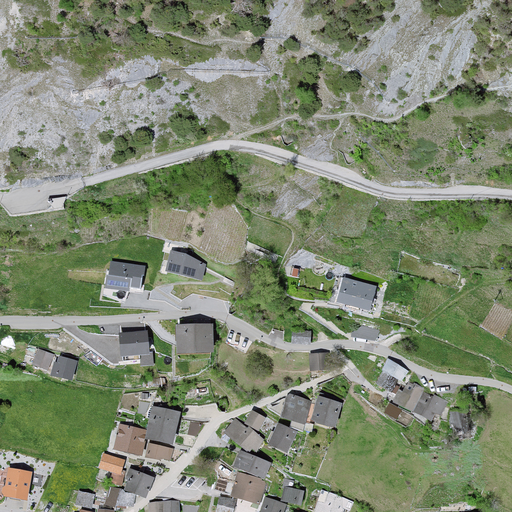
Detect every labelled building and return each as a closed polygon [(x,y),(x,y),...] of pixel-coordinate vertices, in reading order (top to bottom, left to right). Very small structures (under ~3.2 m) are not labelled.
[(66,197),(47,201),(54,209),(61,208),(66,197)] [(183,256),(169,253),(165,275),(200,283),(205,267),(183,256)] [(144,268),(108,263),(105,289),(140,294),(144,268)] [(376,288),(343,281),(338,307),(370,314),(376,288)] [(376,341),(380,329),(356,322),(352,334),(376,341)] [(213,327),(175,327),(175,357),(214,357),(213,327)] [(311,331),(293,330),(291,343),(310,344),(311,336),(311,331)] [(155,352),(132,349),(130,365),(153,368),(155,352)] [(52,357),(36,352),(30,368),(46,374),(52,357)] [(328,354),(308,356),(310,374),(330,371),(328,354)] [(76,365),(58,359),(52,380),(70,385),(76,365)] [(387,360),(380,372),(400,385),(408,373),(387,360)] [(448,405),(404,383),(392,406),(429,424),(434,416),(441,420),(448,405)] [(311,405),(288,397),(281,419),(304,427),(311,405)] [(341,406),(318,398),(310,423),(333,430),(341,406)] [(152,410),(145,443),(173,449),(180,416),(152,410)] [(462,424),(462,410),(451,410),(450,424),(462,424)] [(265,420),(252,412),(244,425),(257,433),(265,420)] [(265,440),(234,421),(224,437),(255,456),(265,440)] [(192,422),(189,433),(197,435),(200,424),(192,422)] [(295,433),(277,425),(267,446),(285,455),(295,433)] [(146,434),(118,428),(112,454),(141,460),(145,443),(146,434)] [(173,451),(149,446),(146,460),(170,465),(173,451)] [(270,465),(237,452),(231,468),(264,481),(270,465)] [(125,463),(103,456),(98,471),(120,478),(125,463)] [(31,475),(8,471),(3,499),(26,503),(31,475)] [(151,481),(130,473),(123,489),(145,498),(151,481)] [(266,482),(237,475),(230,497),(259,505),(266,482)] [(115,506),(121,489),(112,485),(105,503),(115,506)] [(299,493),(283,488),(279,502),(295,507),(299,493)] [(348,511),(352,504),(322,492),(313,511),(342,511),(343,511),(345,511),(348,511)] [(94,497),(78,494),(75,507),(91,511),(94,497)] [(232,511),(234,506),(217,501),(213,511),(232,511)] [(281,511),(284,506),(266,501),(263,511),(281,511)] [(176,511),(175,503),(161,504),(162,511),(176,511)]
